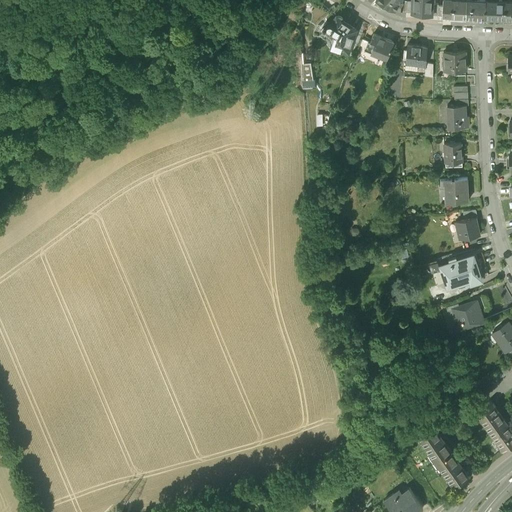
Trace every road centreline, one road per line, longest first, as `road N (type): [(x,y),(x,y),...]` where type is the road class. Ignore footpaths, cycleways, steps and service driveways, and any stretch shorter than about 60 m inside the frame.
road 1 (residential): [(483,34),(491,213),(511,283)]
road 2 (residential): [(483,34),(406,31),(346,0)]
